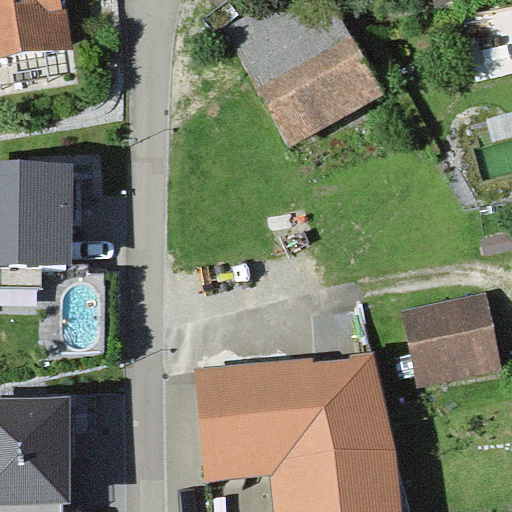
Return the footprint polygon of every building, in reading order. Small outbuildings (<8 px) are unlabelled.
[(0,0),(0,58),(61,47),(52,0),(0,0)] [(394,136),(318,0),(301,0),(227,42),(306,185),(394,136)] [(389,0),(390,0),(389,0),(453,0),(456,9),(484,0),(389,0)] [(68,194),(0,191),(0,289),(65,292),(68,194)] [(271,246),(277,251),(283,253),(290,252),(296,249),(300,243),(303,237),(302,230),(299,224),(293,219),(287,217),(280,218),(274,221),(269,226),(267,233),(268,240),(271,246)] [(473,307),(403,322),(415,382),(485,367),(473,307)] [(402,511),(369,369),(194,387),(203,482),(278,475),(281,511),(402,511)] [(65,401),(0,402),(0,498),(66,498),(65,401)] [(215,495),(210,497),(207,502),(205,508),(205,511),(234,511),(235,510),(234,504),(231,499),(227,496),(221,494),(215,495)]
